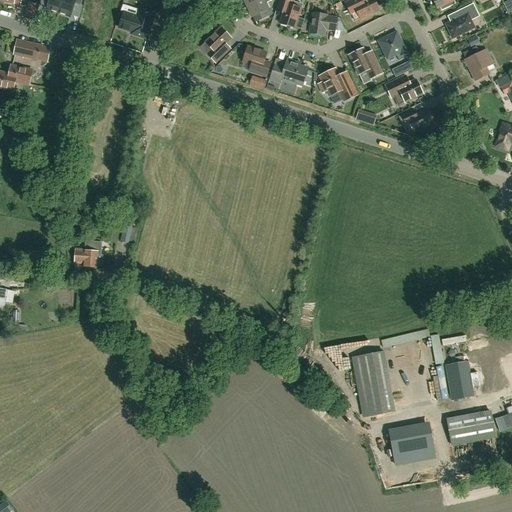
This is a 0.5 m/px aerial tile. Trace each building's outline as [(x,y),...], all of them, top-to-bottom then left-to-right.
[(49,0),(47,9),(58,13),(62,0),(49,0)] [(62,0),(58,13),(70,17),(75,0),(62,0)] [(258,0),(247,5),(252,17),(259,14),(261,19),(272,14),(273,13),(270,8),(268,9),(266,3),(272,0),(258,0)] [(304,20),(297,18),(302,4),(293,2),(293,0),(278,0),(275,12),(283,14),(280,24),(294,28),(294,27),(301,30),(304,20)] [(351,15),(357,12),(360,19),(379,10),(373,0),(366,0),(365,0),(351,0),(345,3),(351,15)] [(453,0),(432,0),(437,9),(439,8),(441,11),(456,4),(453,0)] [(34,19),(38,5),(29,2),(25,16),(34,19)] [(459,19),(446,25),(453,38),(474,28),(471,21),(479,16),(473,4),(456,12),(459,19)] [(147,39),(154,14),(139,9),(137,17),(124,12),(119,28),(132,32),(131,34),(147,39)] [(335,31),(337,18),(327,16),(327,15),(312,13),(309,33),(324,35),(325,29),(335,31)] [(207,54),(215,63),(230,49),(225,44),(231,38),(221,28),(205,42),(212,49),(207,54)] [(399,61),(408,57),(396,33),(379,41),(387,59),(396,55),(399,61)] [(479,34),(469,39),(474,48),(483,43),(479,34)] [(46,63),(50,50),(41,48),(41,47),(17,41),(13,55),(46,63)] [(251,64),(249,71),(266,77),(270,63),(264,61),(266,53),(248,47),(243,62),(251,64)] [(486,50),(479,53),(476,47),(463,53),(466,59),(465,60),(475,81),(489,74),(486,67),(493,64),(486,50)] [(370,79),(382,73),(371,51),(365,54),(362,49),(349,55),(359,74),(366,71),(370,79)] [(303,85),(308,69),(299,67),(300,64),(287,60),(284,68),(275,65),(270,80),(280,83),(282,78),(303,85)] [(0,87),(12,91),(14,82),(29,85),(32,72),(11,66),(9,75),(0,72),(0,87)] [(335,69),(320,76),(322,82),(318,84),(322,93),(327,91),(329,96),(339,91),(344,101),(357,95),(346,72),(339,76),(335,69)] [(416,80),(410,83),(406,76),(385,86),(391,98),(401,93),(405,102),(422,94),(416,80)] [(267,83),(260,81),(258,88),(265,90),(267,83)] [(507,92),(511,89),(511,83),(511,82),(501,88),(504,94),(508,93),(507,92)] [(417,130),(435,121),(429,109),(416,115),(413,109),(401,115),(406,125),(413,122),(417,130)] [(373,123),(376,116),(359,111),(357,118),(373,123)] [(511,143),(511,126),(510,126),(509,128),(502,125),(495,147),(507,151),(510,142),(511,143)] [(120,241),(129,243),(133,224),(125,222),(120,241)] [(103,255),(100,255),(100,243),(85,243),(84,251),(75,251),(75,264),(84,264),(84,268),(97,268),(97,267),(102,267),(103,255)] [(8,288),(0,286),(0,306),(5,308),(8,288)] [(386,351),(432,339),(430,330),(384,342),(386,351)] [(433,337),(438,366),(445,364),(441,336),(433,337)] [(395,411),(384,351),(353,357),(364,416),(395,411)] [(504,375),(505,379),(507,379),(507,381),(506,382),(507,392),(511,390),(511,354),(506,355),(506,357),(500,358),(502,368),(508,367),(510,374),(504,375)] [(467,360),(445,365),(452,400),(474,396),(467,360)] [(426,399),(425,391),(421,391),(421,388),(408,390),(410,402),(426,399)] [(448,421),(453,446),(496,436),(491,411),(448,421)] [(416,440),(440,437),(438,416),(414,419),(416,440)] [(0,504),(0,511),(11,511),(12,511),(4,501),(0,504)]
